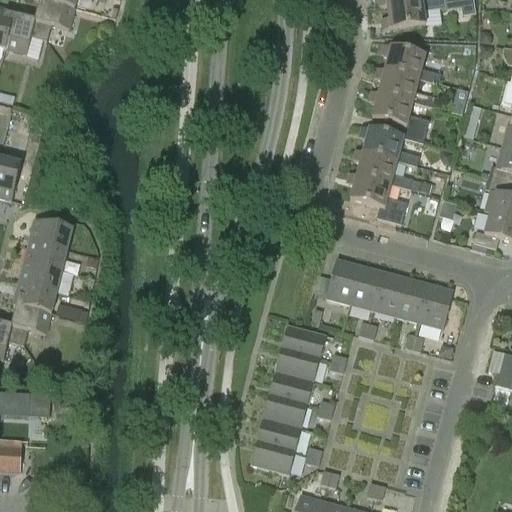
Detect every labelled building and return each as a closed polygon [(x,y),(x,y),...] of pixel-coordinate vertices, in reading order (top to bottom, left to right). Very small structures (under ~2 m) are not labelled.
[(74,13),(77,0),(37,0),(36,3),(39,3),(39,4),(74,13)] [(456,0),(444,2),(445,14),(460,12),(458,0),(456,0)] [(383,35),(390,34),(426,30),(424,15),(444,12),(443,2),(423,4),(422,1),(379,6),(379,11),(387,10),(388,23),(383,24),(384,29),(382,29),(383,35)] [(34,25),(51,30),(51,29),(69,34),(74,13),(39,4),(34,24),(34,25)] [(110,19),(117,21),(119,12),(112,10),(110,19)] [(0,12),(0,52),(5,54),(14,19),(15,16),(0,12)] [(14,19),(5,54),(26,59),(31,41),(47,45),(51,30),(34,25),(34,24),(14,19)] [(492,42),(487,36),(482,35),(481,46),(491,47),(492,42)] [(487,61),(491,58),(493,51),(482,48),(479,60),(487,61)] [(389,61),(385,74),(378,72),(377,75),(419,86),(419,84),(439,89),(441,79),(422,74),(426,60),(392,50),(391,51),(384,49),(383,54),(385,54),(383,59),(389,61)] [(382,84),(378,98),(371,96),(370,100),(412,111),(413,107),(432,113),(435,103),(416,97),(419,86),(377,75),(376,77),(378,78),(377,83),(382,84)] [(372,122),(402,130),(400,135),(424,142),(429,126),(409,120),(412,111),(370,100),(370,101),(372,102),(370,107),(375,108),(372,122)] [(469,118),(479,121),(481,113),(471,110),(469,118)] [(511,121),(508,131),(506,131),(500,152),(511,155),(511,121)] [(400,156),(404,142),(423,147),(424,142),(400,135),(399,140),(369,132),(369,133),(362,131),(361,136),(363,136),(361,141),(367,143),(364,153),(418,167),(419,161),(400,156)] [(511,189),(511,155),(500,152),(495,172),(491,171),(488,183),(511,189)] [(355,165),(360,167),(357,178),(411,193),(413,184),(394,179),(397,166),(417,171),(418,167),(364,153),(363,156),(356,154),(354,160),(356,160),(355,165)] [(442,156),(441,162),(444,168),(450,170),(453,159),(442,156)] [(0,162),(0,202),(11,205),(21,168),(0,162)] [(407,207),(388,202),(391,189),(411,194),(411,193),(357,178),(356,180),(349,178),(348,183),(350,184),(348,189),(354,190),(350,204),(380,212),(377,223),(401,229),(407,207)] [(511,189),(488,183),(485,195),(489,196),(483,216),(511,223),(511,189)] [(429,199),(431,189),(420,186),(417,196),(429,199)] [(452,208),(443,205),(438,221),(448,224),(452,208)] [(511,223),(483,216),(483,217),(489,218),(484,239),(476,237),(473,248),(496,254),(499,243),(511,246),(511,223)] [(29,245),(67,254),(72,233),(34,224),(29,245)] [(67,254),(29,245),(24,266),(62,276),(67,254)] [(86,272),(96,274),(98,265),(88,263),(86,272)] [(350,309),(360,270),(336,264),(326,302),(350,309)] [(56,297),(62,276),(24,266),(18,287),(56,297)] [(383,276),(360,270),(350,309),(373,315),(383,276)] [(396,321),(406,283),(383,276),(373,315),(396,321)] [(419,327),(429,289),(406,283),(396,321),(419,327)] [(51,318),(56,298),(56,297),(18,287),(13,308),(16,309),(51,318)] [(453,295),(429,289),(419,327),(443,334),(453,295)] [(51,318),(16,309),(11,329),(12,329),(8,347),(24,351),(28,335),(46,339),(51,318)] [(88,316),(80,314),(77,325),(85,327),(88,316)] [(318,329),(322,316),(315,314),(311,327),(318,329)] [(0,326),(0,363),(3,364),(8,347),(12,329),(11,329),(0,326)] [(366,342),(369,328),(361,326),(358,340),(366,342)] [(369,328),(366,342),(373,344),(377,331),(369,328)] [(281,353),(320,363),(326,340),(287,329),(281,353)] [(412,354),(416,341),(408,339),(404,352),(412,354)] [(416,341),(412,354),(420,357),(423,343),(416,341)] [(452,364),(454,354),(443,350),(440,362),(451,365),(452,364)] [(320,363),(281,353),(275,376),(313,387),(320,363)] [(511,393),(511,359),(504,357),(496,390),(511,393)] [(331,366),(345,370),(347,362),(333,359),(331,366)] [(345,370),(331,366),(329,374),(343,378),(345,370)] [(313,387),(275,376),(269,400),(307,410),(313,387)] [(307,410),(269,400),(263,423),(301,433),(307,410)] [(319,413),(332,417),(334,409),(321,405),(319,413)] [(496,418),(497,413),(494,408),(489,407),(488,411),(488,412),(487,415),(496,418)] [(332,417),(319,413),(317,421),(330,424),(332,417)] [(301,433),(263,423),(256,446),(295,456),(301,433)] [(295,456),(256,446),(250,470),(289,480),(295,456)] [(0,447),(0,477),(20,478),(21,448),(0,447)] [(307,459),(320,463),(322,455),(309,452),(307,459)] [(320,463),(307,459),(305,467),(318,471),(320,463)] [(328,491),(331,477),(324,475),(320,489),(328,491)] [(331,477),(328,491),(335,492),(339,479),(331,477)] [(374,503),(378,489),(370,487),(366,501),(374,503)] [(378,489),(374,503),(382,505),(385,491),(378,489)] [(320,511),(322,506),(299,500),(296,511),(320,511)]
